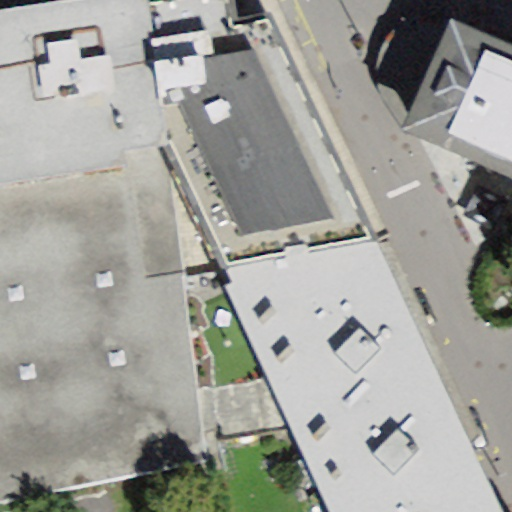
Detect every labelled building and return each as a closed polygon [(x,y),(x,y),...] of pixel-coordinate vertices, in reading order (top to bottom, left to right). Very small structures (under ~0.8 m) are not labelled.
[(0,208),(133,186),(196,176),(166,0),(72,0),(0,12),(0,208)] [(166,0),(196,176),(229,279),(383,250),(269,10),(262,0),(166,0)] [(511,48),(453,21),(403,130),(511,179),(511,48)] [(0,511),(42,511),(209,472),(180,283),(145,286),(133,186),(0,208),(0,511)] [(229,279),(334,511),(497,511),(383,250),(229,279)]
